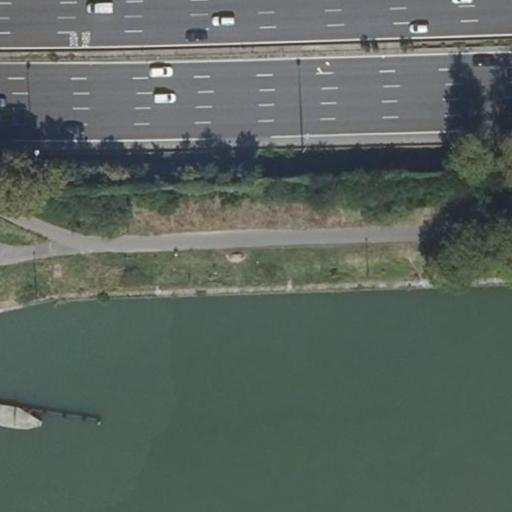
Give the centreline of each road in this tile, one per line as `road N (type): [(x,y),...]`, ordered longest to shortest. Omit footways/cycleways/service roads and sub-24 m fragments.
road 1 (motorway): [(0,103),(511,89)]
road 2 (motorway): [(414,0),(95,10)]
